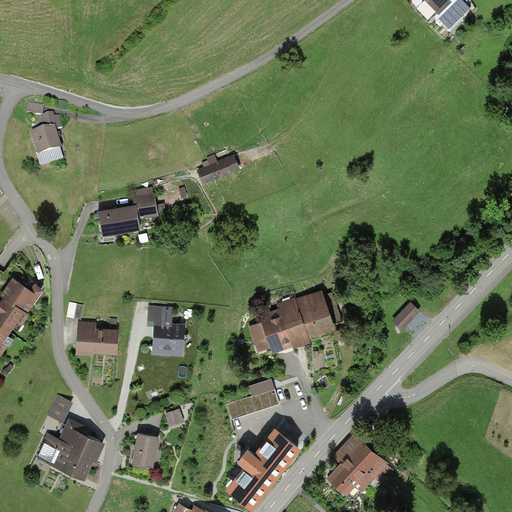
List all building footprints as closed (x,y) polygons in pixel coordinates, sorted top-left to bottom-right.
[(423,0),(439,16),(453,3),(451,1),(452,0),(423,0)] [(28,102),(26,113),(43,116),(46,105),(28,102)] [(40,118),(44,132),(55,129),(63,127),(59,116),(55,117),(54,114),(40,118)] [(44,132),(31,136),(38,161),(63,154),(55,129),(44,132)] [(204,169),(198,171),(203,186),(240,170),(234,156),(218,163),(215,154),(206,157),(208,161),(202,164),(204,169)] [(102,230),(140,224),(139,216),(159,212),(157,203),(155,190),(153,190),(152,185),(136,188),(137,193),(134,194),(136,201),(98,208),(102,230)] [(164,201),(157,203),(159,212),(166,211),(164,201)] [(0,351),(1,352),(14,333),(9,330),(13,324),(17,327),(30,309),(28,308),(44,285),(35,279),(31,285),(14,273),(0,293),(3,294),(0,297),(0,351)] [(279,305),(259,312),(262,320),(271,344),(273,350),(279,347),(291,342),(293,347),(312,339),(310,334),(337,324),(336,320),(326,293),(323,287),(296,297),(295,295),(278,301),(279,305)] [(333,290),(326,293),(336,320),(343,317),(333,290)] [(70,302),(67,315),(81,318),(84,305),(70,302)] [(154,323),(172,325),(172,319),(172,306),(149,305),(148,323),(154,323)] [(409,305),(393,323),(401,330),(417,313),(409,305)] [(96,320),(78,319),(76,352),(91,353),(91,350),(118,352),(119,326),(96,324),(96,320)] [(154,323),(152,352),(184,354),(186,320),(172,319),(172,325),(154,323)] [(257,348),(271,344),(262,320),(249,325),(257,348)] [(275,388),(228,402),(232,416),(279,402),(275,388)] [(58,394),(48,415),(62,422),(72,401),(58,394)] [(180,407),(165,412),(170,427),(185,421),(180,407)] [(48,431),(37,454),(85,477),(94,457),(96,458),(105,440),(73,424),(75,418),(70,416),(60,437),(48,431)] [(302,442),(275,421),(254,447),(247,441),(237,454),(244,460),(226,482),(253,504),(282,468),(302,442)] [(135,445),(132,462),(153,466),(159,433),(138,430),(135,445)] [(340,459),(327,473),(342,487),(347,492),(354,485),(362,492),(378,476),(382,480),(393,468),(386,462),(388,460),(356,431),(335,453),(340,459)] [(191,511),(194,507),(178,500),(174,510),(172,509),(170,511),(191,511)]
